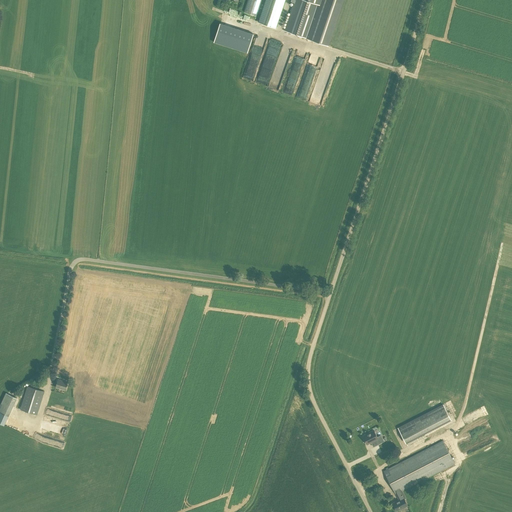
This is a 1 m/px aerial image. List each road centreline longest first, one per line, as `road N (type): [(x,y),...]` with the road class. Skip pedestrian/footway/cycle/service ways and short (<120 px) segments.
road 1 (unclassified): [(50,368),(77,259),(329,292)]
road 2 (unclassified): [(329,292),(424,0)]
road 3 (unclassified): [(370,511),(307,382),(329,292)]
